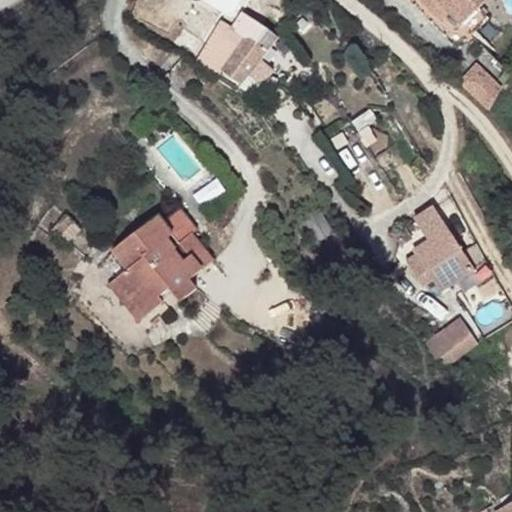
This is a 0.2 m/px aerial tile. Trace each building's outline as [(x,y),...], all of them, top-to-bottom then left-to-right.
[(450,14),(437,0),(419,0),(442,22),(450,14)] [(488,0),(437,0),(450,14),(462,26),(488,0)] [(278,38),(255,22),(243,13),(234,27),(229,24),(223,34),(242,45),(248,35),(269,51),(278,38)] [(261,61),(269,51),(248,35),(242,45),(226,69),(242,80),(246,73),(262,86),(275,71),(261,61)] [(462,83),(490,110),(502,88),(478,66),(462,83)] [(197,230),(179,208),(163,221),(173,234),(169,237),(176,246),(192,234),(197,230)] [(475,270),(434,208),(415,220),(429,241),(413,251),(415,255),(406,260),(420,282),(423,280),(427,285),(433,281),(441,293),(451,286),(475,270)] [(67,244),(81,230),(67,215),(53,229),(67,244)] [(190,279),(214,261),(192,234),(176,246),(169,237),(173,234),(163,221),(159,215),(113,250),(128,270),(108,285),(139,323),(165,303),(160,297),(169,289),(180,303),(197,289),(190,279)] [(414,239),(406,228),(393,236),(401,248),(414,239)] [(458,298),(494,274),(487,262),(475,270),(451,286),(458,298)] [(478,344),(461,319),(437,336),(453,361),(478,344)] [(453,361),(437,336),(423,346),(443,368),(453,361)]
